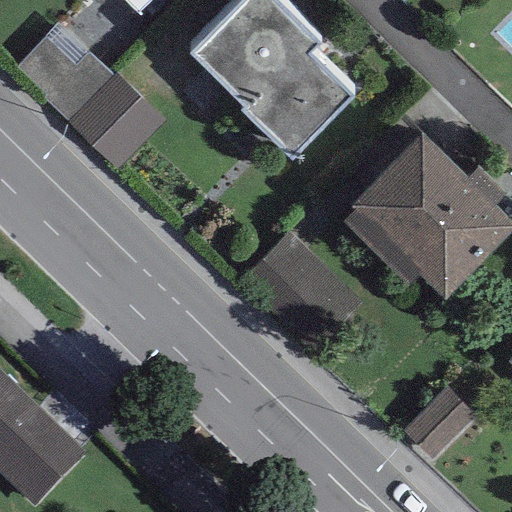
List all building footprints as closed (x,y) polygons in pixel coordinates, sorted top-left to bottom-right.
[(320,25),(292,0),(226,0),(190,39),(244,91),(238,97),(293,149),(357,82),(309,37),(320,25)] [(160,112),(58,19),(16,65),(118,157),(160,112)] [(511,214),(511,209),(421,118),(350,188),(355,193),(342,206),(408,272),(421,259),(443,282),(511,214)] [(359,298),(287,226),(238,274),(310,346),(359,298)] [(86,454),(0,370),(0,474),(34,508),(86,454)] [(407,431),(430,464),(484,425),(461,392),(407,431)]
